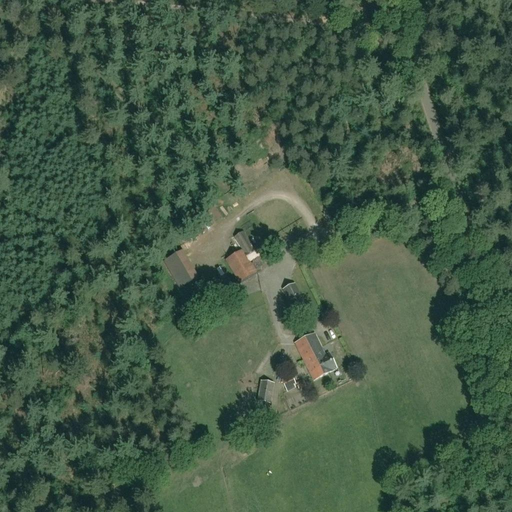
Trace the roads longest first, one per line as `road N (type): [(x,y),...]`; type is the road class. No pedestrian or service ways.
road 1 (unclassified): [(511,367),(395,0)]
road 2 (track): [(406,37),(96,0)]
